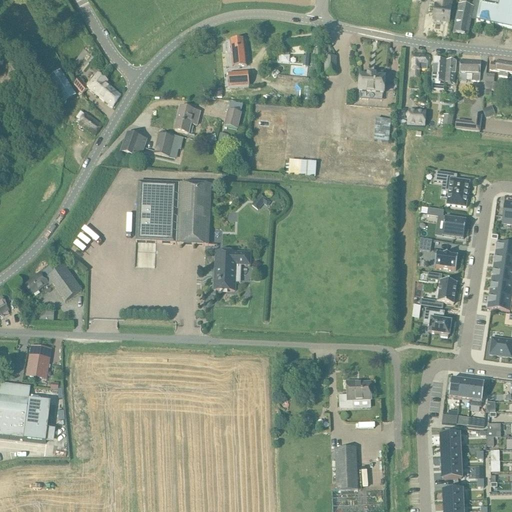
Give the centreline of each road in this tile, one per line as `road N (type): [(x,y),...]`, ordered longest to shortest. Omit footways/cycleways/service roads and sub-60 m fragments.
road 1 (unclassified): [(398,449),(396,350),(0,333)]
road 2 (tertiary): [(139,79),(44,238),(0,280)]
road 3 (tertiary): [(321,23),(259,13),(221,18),(189,32),(139,79)]
road 4 (residential): [(460,366),(488,198),(511,188)]
road 5 (tertiary): [(511,54),(321,23)]
road 6 (residential): [(460,366),(439,364),(427,375),(424,511)]
